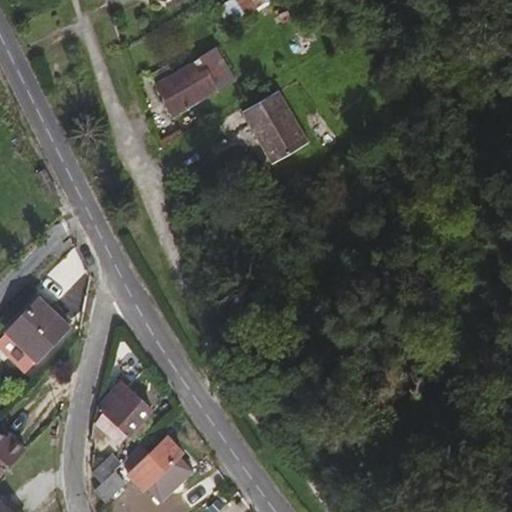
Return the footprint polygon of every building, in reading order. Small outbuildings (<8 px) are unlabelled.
[(242,0),(251,13),(265,4),(262,0),(242,0)] [(214,39),(199,14),(177,27),(192,50),(214,39)] [(179,114),(240,79),(223,49),(179,73),(174,65),(156,76),(179,114)] [(310,138),(284,91),(249,110),(275,157),(310,138)] [(33,358),(65,325),(36,298),(5,330),(33,358)] [(149,410),(120,382),(97,407),(101,411),(106,415),(100,420),(100,424),(107,431),(118,442),(149,410)] [(107,431),(100,424),(100,420),(106,415),(101,411),(92,419),(89,437),(98,439),(107,431)] [(0,471),(30,440),(17,428),(14,432),(0,418),(0,471)] [(145,485),(180,452),(164,436),(146,453),(139,445),(126,457),(134,466),(130,470),(145,485)] [(99,478),(116,461),(106,450),(88,467),(99,478)] [(103,499),(122,480),(112,469),(93,488),(103,499)] [(0,511),(9,511),(0,503),(0,511)]
